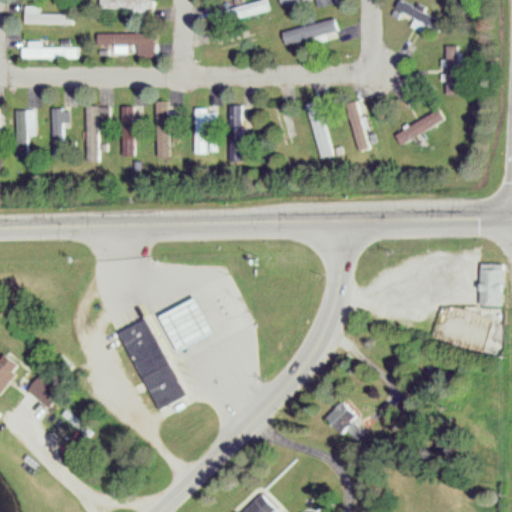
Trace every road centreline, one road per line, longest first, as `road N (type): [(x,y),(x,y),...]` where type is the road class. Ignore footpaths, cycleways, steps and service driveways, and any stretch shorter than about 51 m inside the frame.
road 1 (tertiary): [(155,511),(293,376),(323,334),(352,217)]
road 2 (tertiary): [(352,217),(0,224)]
road 3 (tertiary): [(511,216),(352,217)]
